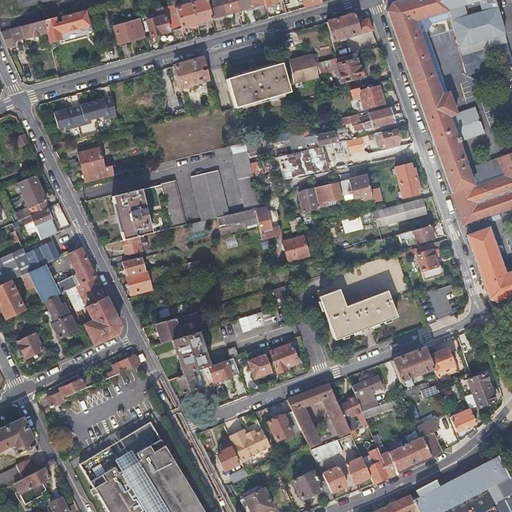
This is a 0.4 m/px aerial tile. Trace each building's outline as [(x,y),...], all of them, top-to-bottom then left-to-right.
[(212,19),(211,17),(206,0),(189,0),(190,2),(188,2),(187,0),(181,0),(183,4),(175,6),(182,27),(212,19)] [(206,0),(211,17),(225,14),(220,0),(206,0)] [(220,0),(225,14),(237,10),(234,0),(220,0)] [(234,0),(237,10),(244,8),(245,11),(244,12),(247,23),(256,21),(252,7),(249,0),(234,0)] [(387,11),(463,225),(485,216),(486,218),(492,220),(501,217),(499,212),(511,207),(511,151),(500,155),(505,170),(506,174),(474,185),(473,182),(458,141),(484,132),(481,121),(476,119),(479,115),(475,106),(457,113),(449,91),(441,94),(415,20),(448,10),(451,18),(460,46),(506,33),(496,0),(403,0),(391,4),(387,11)] [(150,36),(182,27),(175,6),(175,4),(138,14),(139,19),(140,21),(145,20),(150,36)] [(84,10),(44,21),(47,32),(51,45),(61,42),(59,34),(64,32),(65,34),(79,30),(82,31),(89,29),(84,10)] [(441,94),(449,91),(426,32),(432,23),(451,18),(448,10),(415,20),(441,94)] [(354,23),(353,19),(352,16),(326,23),(331,41),(372,30),(368,19),(354,23)] [(144,36),(140,21),(139,19),(113,26),(118,43),(144,36)] [(14,41),(47,32),(44,21),(0,32),(0,31),(0,33),(5,48),(15,45),(14,41)] [(511,55),(506,33),(460,46),(468,75),(504,64),(503,62),(511,59),(511,55)] [(354,48),(334,54),(336,58),(350,55),(356,53),(354,48)] [(335,64),(337,74),(340,83),(360,78),(355,60),(352,61),(350,55),(336,58),(335,59),(337,64),(335,64)] [(313,65),(315,64),(313,56),(302,58),(303,61),(289,64),(290,71),(313,65)] [(173,66),(176,77),(179,87),(208,80),(203,57),(173,66)] [(506,75),(511,73),(511,59),(503,62),(504,64),(506,75)] [(287,132),(302,128),(306,127),(300,102),(291,104),(281,64),(226,79),(233,108),(223,110),(222,108),(147,127),(156,165),(231,146),(258,139),(287,132)] [(316,79),(313,65),(290,71),(293,84),(316,79)] [(358,90),(357,87),(351,89),(354,100),(361,98),(364,109),(382,105),(378,86),(358,90)] [(307,91),(309,100),(323,96),(320,87),(307,91)] [(110,97),(91,102),(95,119),(101,117),(102,120),(114,116),(110,97)] [(91,102),(72,108),(77,127),(90,123),(89,120),(95,119),(91,102)] [(72,108),(54,113),(58,129),(64,127),(65,131),(77,127),(72,108)] [(358,124),(391,115),(389,108),(368,113),(369,115),(359,117),(360,121),(357,121),(358,124)] [(392,121),(391,115),(358,124),(357,121),(360,121),(359,117),(358,114),(338,119),(340,125),(349,123),(350,124),(351,123),(353,126),(355,130),(392,121)] [(305,138),(302,128),(287,132),(293,153),(307,149),(306,145),(305,138)] [(401,139),(399,134),(398,129),(382,133),(385,147),(370,151),(373,161),(402,154),(399,140),(401,139)] [(333,131),(305,138),(306,145),(318,142),(319,147),(336,142),(333,131)] [(25,134),(21,136),(16,138),(20,147),(29,143),(25,134)] [(250,163),(248,156),(262,153),(258,139),(231,146),(246,211),(254,208),(262,207),(254,176),(253,176),(250,163)] [(76,154),(79,165),(83,176),(84,183),(113,176),(111,166),(104,168),(99,148),(76,154)] [(262,173),(259,161),(250,163),(253,176),(254,176),(262,173)] [(414,167),(413,167),(411,168),(410,162),(394,166),(398,182),(417,178),(414,167)] [(201,221),(219,217),(229,215),(218,170),(191,177),(201,221)] [(505,170),(473,182),(474,185),(506,174),(505,170)] [(19,211),(22,219),(49,207),(35,174),(17,183),(27,207),(19,211)] [(373,198),(370,189),(369,182),(367,176),(340,183),(344,196),(353,194),(354,199),(363,197),(363,200),(373,198)] [(370,189),(380,187),(389,184),(387,178),(369,182),(370,189)] [(417,178),(398,182),(402,197),(418,193),(417,188),(419,188),(417,178)] [(185,225),(180,203),(175,180),(160,184),(171,229),(185,225)] [(338,183),(317,188),(321,204),(342,198),(338,183)] [(314,186),(306,189),(298,191),(303,210),(319,205),(314,186)] [(380,187),(370,189),(373,198),(374,201),(383,199),(380,187)] [(111,197),(122,240),(139,236),(151,233),(140,191),(111,197)] [(374,210),(378,225),(427,211),(424,197),(374,210)] [(262,207),(254,208),(256,214),(263,239),(271,237),(277,235),(281,234),(278,224),(270,226),(264,206),(262,207)] [(49,207),(22,219),(25,225),(33,221),(41,240),(60,232),(49,207)] [(256,214),(254,208),(246,211),(229,215),(219,217),(221,228),(246,221),(246,217),(256,214)] [(293,231),(299,229),(305,228),(301,216),(290,219),(293,231)] [(17,235),(23,248),(28,246),(17,221),(12,224),(17,235)] [(6,240),(17,235),(12,224),(1,229),(6,240)] [(430,224),(410,229),(399,232),(401,240),(407,239),(408,243),(414,241),(415,243),(433,238),(430,224)] [(488,226),(466,234),(488,297),(497,301),(511,295),(511,268),(505,272),(488,226)] [(279,242),(277,235),(271,237),(272,244),(279,242)] [(288,260),(299,257),(310,254),(304,235),(283,241),(288,260)] [(139,236),(122,240),(121,240),(125,255),(142,252),(139,236)] [(440,240),(431,243),(433,249),(437,248),(438,248),(442,247),(440,240)] [(0,258),(0,285),(11,280),(22,275),(27,273),(43,265),(60,257),(52,242),(25,254),(23,248),(0,258)] [(407,250),(408,254),(409,257),(416,255),(424,280),(443,274),(440,264),(437,265),(434,254),(439,252),(438,248),(437,248),(433,249),(431,243),(407,250)] [(43,265),(27,273),(34,286),(42,302),(44,301),(59,294),(77,285),(95,277),(80,247),(67,254),(76,274),(52,285),(43,265)] [(409,290),(398,257),(396,253),(334,271),(333,283),(318,289),(336,339),(398,315),(391,297),(409,290)] [(123,263),(126,276),(145,271),(141,258),(123,263)] [(195,265),(189,266),(193,278),(199,276),(195,265)] [(145,271),(126,276),(132,294),(151,289),(147,271),(145,271)] [(34,286),(27,273),(22,275),(29,289),(34,286)] [(105,298),(95,277),(77,285),(87,307),(105,298)] [(25,310),(11,280),(0,285),(0,306),(6,319),(25,310)] [(73,323),(74,322),(76,321),(69,307),(66,309),(59,294),(44,301),(54,323),(51,324),(58,340),(77,331),(73,323)] [(120,326),(105,298),(87,307),(94,321),(85,326),(95,345),(117,335),(120,326)] [(33,306),(32,304),(31,301),(25,304),(27,309),(33,306)] [(233,321),(235,327),(237,333),(282,318),(278,306),(233,321)] [(76,312),(79,317),(81,322),(86,319),(82,309),(76,312)] [(163,343),(172,340),(177,338),(175,329),(181,327),(179,322),(208,313),(207,309),(157,323),(163,343)] [(48,340),(51,338),(55,337),(49,325),(43,329),(48,340)] [(184,376),(204,369),(211,366),(200,331),(177,338),(172,340),(184,376)] [(17,341),(21,350),(25,359),(43,351),(35,332),(17,341)] [(276,373),(282,371),(287,369),(286,366),(298,362),(292,344),(270,351),(269,346),(264,348),(266,353),(269,352),(276,373)] [(17,363),(21,361),(24,360),(17,346),(11,349),(17,363)] [(229,349),(233,359),(234,358),(240,356),(236,347),(229,349)] [(410,376),(433,369),(428,357),(425,347),(391,360),(398,380),(402,379),(405,386),(413,383),(410,376)] [(428,357),(433,369),(435,374),(454,367),(447,350),(428,357)] [(266,354),(256,358),(247,361),(252,375),(271,368),(266,354)] [(127,358),(127,359),(128,360),(113,367),(115,371),(106,375),(108,379),(134,367),(139,365),(133,355),(127,358)] [(211,366),(204,369),(208,380),(212,378),(214,382),(239,373),(234,358),(233,359),(211,366)] [(204,369),(184,376),(178,378),(184,395),(210,386),(208,380),(204,369)] [(355,396),(361,409),(372,405),(367,395),(360,398),(357,393),(380,384),(376,374),(367,378),(366,375),(357,378),(358,381),(350,384),(355,396)] [(472,394),(489,387),(484,374),(467,380),(472,394)] [(61,389),(61,390),(62,391),(48,398),(52,406),(66,400),(87,390),(81,379),(61,389)] [(404,395),(419,389),(427,387),(425,382),(402,390),(404,395)] [(340,437),(350,432),(338,407),(328,384),(286,400),(292,412),(301,432),(310,449),(320,444),(303,408),(322,399),(340,437)] [(427,387),(419,389),(422,396),(439,391),(436,384),(427,387)] [(477,409),(486,406),(495,402),(489,387),(472,394),(477,409)] [(372,405),(361,409),(363,414),(404,401),(402,395),(372,405)] [(361,409),(355,396),(346,400),(348,403),(338,407),(350,432),(351,434),(359,431),(368,426),(363,414),(361,409)] [(449,416),(453,424),(456,431),(475,423),(469,408),(449,416)] [(276,444),(301,432),(292,412),(267,424),(276,444)] [(0,450),(5,449),(6,452),(13,449),(16,454),(35,445),(22,418),(0,429),(0,450)] [(417,435),(418,437),(421,436),(429,456),(438,452),(431,434),(439,430),(434,419),(416,426),(420,434),(417,435)] [(203,511),(201,508),(205,506),(201,500),(198,503),(184,480),(187,477),(184,472),(180,474),(167,451),(170,449),(167,442),(163,445),(149,421),(119,440),(133,463),(123,469),(109,445),(78,464),(93,487),(89,490),(93,495),(96,493),(107,511),(203,511)] [(243,429),(229,436),(241,463),(248,460),(247,457),(269,447),(262,430),(255,433),(253,430),(246,434),(243,429)] [(361,435),(359,431),(351,434),(353,439),(361,435)] [(379,452),(382,458),(389,476),(399,472),(397,469),(429,456),(421,436),(418,437),(387,451),(387,450),(384,451),(377,433),(372,435),(375,443),(379,452)] [(311,452),(314,457),(316,462),(342,450),(337,440),(311,452)] [(217,454),(221,462),(224,470),(239,464),(232,448),(217,454)] [(370,475),(366,466),(361,456),(345,463),(354,482),(370,475)] [(511,511),(511,474),(511,472),(507,474),(499,457),(438,488),(435,481),(415,491),(419,498),(412,501),(417,511),(487,511),(496,507),(498,511),(511,511)] [(382,458),(366,466),(370,475),(374,483),(389,476),(382,458)] [(15,468),(0,474),(0,487),(13,482),(34,472),(27,459),(14,465),(15,468)] [(322,473),(322,474),(331,492),(346,485),(337,466),(322,473)] [(44,468),(34,472),(13,482),(23,503),(41,495),(39,491),(44,489),(41,482),(48,478),(44,468)] [(331,492),(322,474),(315,477),(312,471),(292,481),(300,499),(321,490),(327,502),(334,499),(331,492)] [(222,485),(225,483),(228,482),(224,474),(218,476),(222,485)] [(263,488),(240,499),(246,511),(250,510),(251,511),(261,511),(273,506),(263,488)] [(376,511),(411,511),(416,510),(412,501),(409,495),(376,511)] [(66,511),(65,507),(61,499),(49,505),(52,511),(66,511)]
